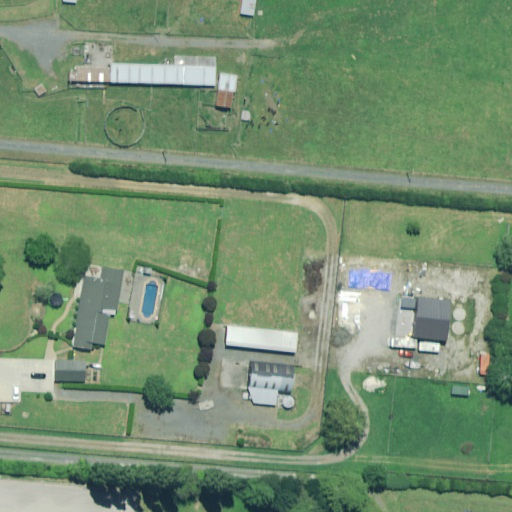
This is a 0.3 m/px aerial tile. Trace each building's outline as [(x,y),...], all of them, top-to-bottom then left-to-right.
[(257,0),(243,0),(242,14),(256,16),(257,0)] [(218,57),(177,56),(177,65),(108,64),(108,67),(71,66),(71,82),(217,85),(218,57)] [(238,76),(223,73),(217,106),(233,109),(238,76)] [(124,271),(104,268),(102,281),(85,278),(75,347),(93,350),(94,343),(106,345),(111,314),(117,315),(124,271)] [(229,326),(227,346),(297,353),(299,333),(229,326)] [(88,361),(58,360),(57,381),(87,382),(88,361)] [(291,389),(293,364),(255,362),(252,403),(280,405),(281,388),(291,389)]
